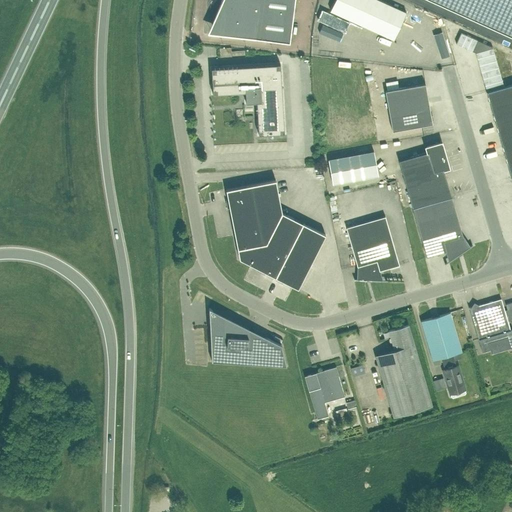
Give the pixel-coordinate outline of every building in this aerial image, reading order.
[(293,0),(220,0),(213,17),(214,33),(288,42),(293,0)] [(405,12),(378,0),(334,0),(329,11),(392,40),(405,12)] [(511,0),(433,0),(511,35),(511,0)] [(461,33),(456,43),(461,46),(466,35),(461,33)] [(466,35),(461,46),(466,48),(471,37),(466,35)] [(471,37),(466,48),(472,51),(477,40),(471,37)] [(477,40),(472,51),(475,52),(475,53),(492,48),(492,47),(477,40)] [(492,48),(475,53),(477,58),(494,53),(492,48)] [(494,53),(477,58),(479,65),(496,60),(494,53)] [(496,60),(479,65),(480,71),(498,66),(496,60)] [(213,93),(244,92),(245,102),(256,102),(258,134),(283,133),(284,133),(281,89),(280,64),(210,68),(212,94),(213,94),(213,93)] [(498,66),(480,71),(482,78),(500,73),(498,66)] [(500,73),(482,78),(484,85),(502,80),(500,73)] [(502,80),(484,85),(486,91),(504,87),(502,80)] [(431,123),(424,83),(384,90),(391,130),(431,123)] [(486,91),(486,92),(511,181),(511,84),(504,87),(486,91)] [(426,256),(445,251),(448,261),(471,245),(471,244),(469,245),(462,235),(443,169),(447,167),(440,140),(439,140),(440,142),(425,147),(426,152),(398,160),(426,256)] [(373,151),(328,159),(332,183),(378,175),(373,151)] [(281,212),(275,180),(225,189),(239,258),(297,288),(324,234),(281,212)] [(398,265),(384,216),(345,227),(356,266),(356,278),(353,278),(353,279),(386,280),(386,279),(382,279),(379,270),(398,265)] [(511,294),(503,297),(511,326),(511,325),(511,294)] [(511,328),(509,330),(500,298),(469,307),(468,307),(477,340),(485,337),(487,342),(506,337),(509,348),(511,349),(511,328)] [(460,351),(449,312),(420,320),(432,359),(431,359),(432,360),(440,357),(442,363),(444,369),(442,369),(449,394),(464,389),(457,364),(455,365),(453,360),(452,354),(461,351),(460,351)] [(228,322),(212,321),(211,347),(210,347),(211,360),(285,365),(281,345),(267,337),(237,335),(237,325),(228,324),(228,322)] [(431,405),(407,324),(388,330),(393,349),(375,355),(393,416),(431,405)] [(344,396),(335,366),(304,375),(316,419),(327,415),(324,402),(344,396)] [(357,405),(356,400),(346,403),(348,408),(357,405)] [(454,493),(441,485),(434,499),(447,506),(454,493)]
